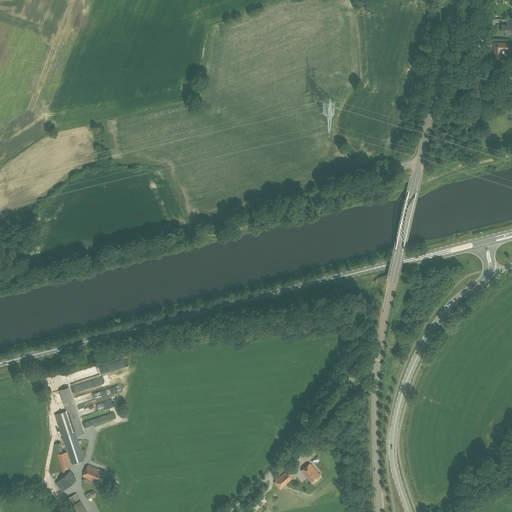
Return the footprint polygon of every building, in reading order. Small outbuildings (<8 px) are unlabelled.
[(506,32),(505,36),(511,36),(511,20),(509,20),(509,25),(502,25),(502,32),(506,32)] [(511,50),(511,43),(494,42),(494,57),(501,57),(501,50),(511,50)] [(108,372),(130,367),(128,359),(106,364),(108,372)] [(69,387),(62,389),(68,410),(76,435),(84,432),(69,387)] [(67,411),(60,390),(48,394),(55,414),(56,414),(67,411)] [(56,414),(55,414),(72,464),(84,460),(68,410),(56,414)] [(64,452),(63,450),(61,442),(55,444),(57,454),(63,474),(66,473),(64,468),(71,467),(67,452),(64,452)] [(311,483),(320,475),(310,463),(301,471),(311,483)] [(100,486),(106,472),(88,465),(83,476),(95,481),(94,483),(100,486)] [(280,489),(292,479),(286,472),(274,482),(280,489)] [(68,473),(56,483),(63,491),(75,481),(68,473)] [(68,499),(75,511),(87,511),(81,501),(80,501),(76,494),(68,499)]
